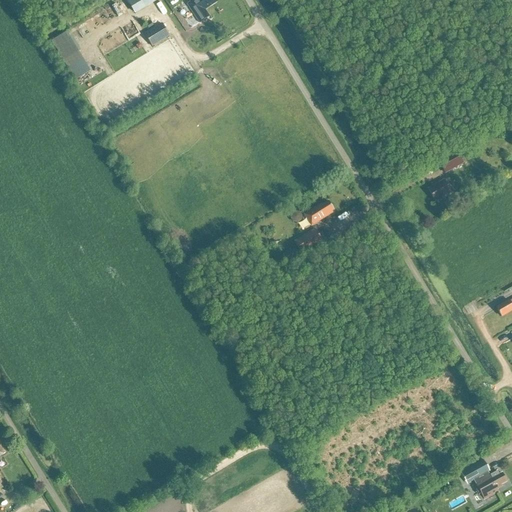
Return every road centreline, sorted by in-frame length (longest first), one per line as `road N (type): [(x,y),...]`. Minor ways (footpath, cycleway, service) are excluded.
road 1 (unclassified): [(486,392),(248,0)]
road 2 (unclassified): [(62,511),(0,409)]
